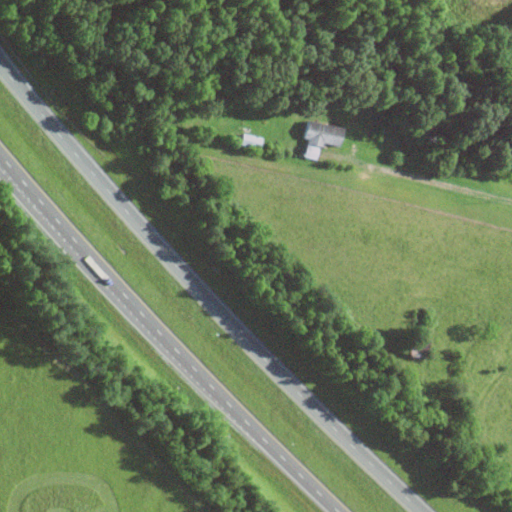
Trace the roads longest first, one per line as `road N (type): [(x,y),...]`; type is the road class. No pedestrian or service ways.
road 1 (trunk): [(432,511),(210,284),(0,51)]
road 2 (trunk): [(0,145),(138,318),(343,511)]
